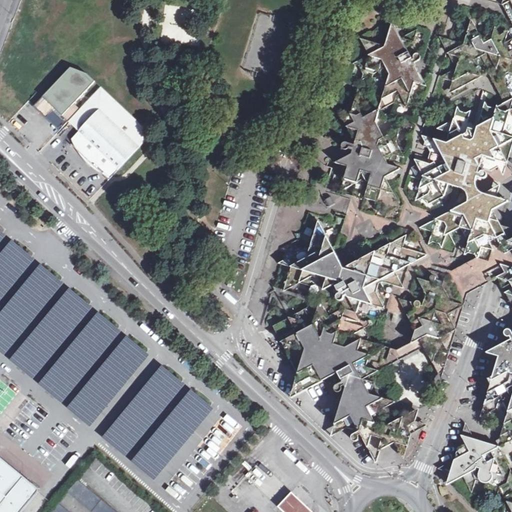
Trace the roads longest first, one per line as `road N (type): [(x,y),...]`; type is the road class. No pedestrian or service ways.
road 1 (residential): [(172,310),(232,236),(258,160),(290,103),(320,90),(332,0)]
road 2 (secondary): [(0,140),(172,310)]
road 3 (secondary): [(172,310),(340,469)]
road 4 (unclassified): [(489,302),(423,465)]
